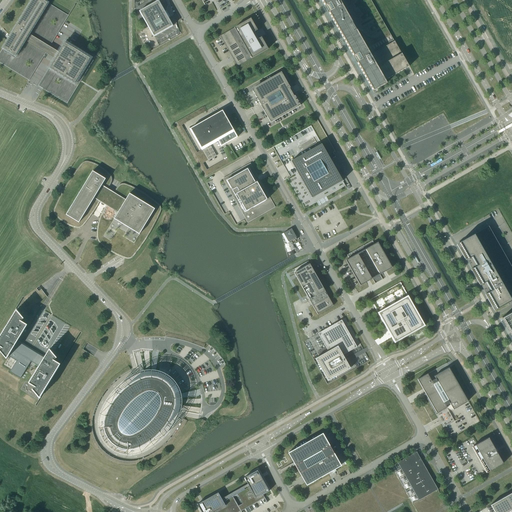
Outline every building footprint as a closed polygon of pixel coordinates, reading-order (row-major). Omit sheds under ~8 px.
[(32,0),(25,12),(11,36),(9,38),(7,41),(3,48),(16,56),(22,46),(25,41),(47,54),(49,51),(51,47),(49,47),(48,45),(29,34),(48,3),(42,0),(32,0)] [(321,0),(325,7),(328,5),(332,11),(328,13),(343,39),(343,38),(344,39),(344,40),(343,40),(343,41),(343,42),(343,43),(344,43),(345,43),(346,42),(346,43),(354,57),(357,55),(360,61),(357,63),(373,91),(386,84),(384,81),(409,67),(370,0),(321,0)] [(158,1),(139,11),(139,12),(154,37),(173,26),(158,1)] [(261,38),(261,37),(261,38),(261,37),(264,36),(260,29),(257,31),(257,30),(251,20),(251,19),(250,19),(234,28),(221,36),(221,37),(235,61),(238,66),(252,58),(268,49),(261,38)] [(50,68),(75,84),(77,80),(78,78),(90,59),(65,43),(50,68)] [(293,94),(296,93),(293,87),(292,87),(293,88),(291,89),(290,88),(281,72),(253,88),(255,90),(253,91),(254,94),(255,94),(255,95),(256,98),(257,97),(258,99),(257,99),(258,102),(259,101),(260,102),(259,103),(271,123),(300,106),(299,103),(298,104),(297,103),(298,102),(297,100),(296,100),(295,99),(296,99),(295,96),(294,96),(293,94)] [(222,111),(200,123),(190,129),(201,148),(202,148),(209,144),(217,140),(221,147),(224,145),(237,137),(226,117),(222,111)] [(333,165),(331,161),(331,160),(330,160),(328,156),(331,154),(333,153),(333,152),(335,152),(318,122),(311,126),(273,147),(273,148),(283,165),(284,167),(284,166),(285,165),(286,168),(287,169),(292,166),(294,168),(290,171),(287,172),(290,177),(287,178),(290,183),(305,209),(317,202),(319,206),(328,201),(326,197),(345,186),(342,181),(342,180),(337,171),(335,168),(336,167),(336,166),(335,165),(334,165),(333,165)] [(194,153),(203,175),(231,164),(229,159),(206,168),(204,162),(209,160),(207,156),(212,153),(214,152),(213,150),(211,146),(194,153)] [(250,163),(223,179),(245,219),(248,223),(275,207),(260,181),(258,176),(250,163)] [(94,198),(101,203),(101,204),(101,205),(102,205),(103,205),(104,205),(118,213),(114,219),(139,234),(155,209),(129,194),(126,200),(102,185),(106,179),(93,171),(66,215),(79,223),(94,198)] [(482,284),(491,291),(485,294),(494,311),(511,300),(511,267),(488,226),(468,238),(456,244),(466,261),(468,259),(473,268),(471,269),(480,286),(482,284)] [(298,239),(298,238),(296,234),(296,235),(295,235),(294,235),(292,231),(292,230),(291,231),(291,229),(285,233),(285,232),(285,233),(284,233),(282,234),(286,243),(290,241),(294,239),(294,240),(295,240),(297,239),(298,239)] [(372,279),(379,275),(384,272),(386,271),(392,268),(378,242),(374,244),(372,241),(347,255),(349,259),(346,261),(359,284),(360,286),(366,282),(368,281),(369,281),(372,279)] [(308,261),(292,270),(297,278),(306,295),(313,306),(317,315),(333,306),(313,269),(310,264),(308,261)] [(376,311),(377,313),(387,330),(395,343),(425,326),(407,294),(400,282),(370,300),(374,307),(376,311)] [(7,359),(28,324),(22,321),(24,317),(17,309),(0,336),(0,346),(2,347),(0,350),(7,359)] [(511,311),(502,318),(511,336),(511,311)] [(328,351),(315,359),(328,381),(350,368),(343,355),(357,347),(342,320),(318,334),(328,351)] [(204,347),(205,344),(195,340),(186,337),(175,335),(165,333),(165,337),(175,338),(184,341),(195,344),(204,347)] [(40,398),(60,363),(55,360),(57,357),(50,348),(28,383),(35,387),(33,390),(40,398)] [(436,413),(441,410),(446,407),(445,406),(449,403),(453,410),(468,401),(449,368),(434,376),(430,379),(427,374),(417,380),(423,389),(436,413)] [(153,376),(152,376),(151,376),(150,376),(149,376),(148,376),(145,377),(144,377),(140,378),(134,381),(129,385),(124,389),(119,394),(115,399),(111,404),(108,410),(105,416),(104,421),(104,427),(106,427),(106,428),(106,429),(107,431),(107,432),(108,433),(108,435),(109,436),(109,437),(110,438),(111,439),(112,440),(113,441),(114,442),(115,443),(116,444),(117,444),(119,445),(120,446),(121,446),(122,447),(124,447),(125,447),(126,447),(128,447),(128,449),(134,449),(140,447),(145,444),(151,441),(156,437),(160,432),(165,427),(168,422),(171,416),(174,410),(175,405),(175,404),(175,400),(175,399),(175,398),(175,397),(175,395),(174,394),(174,393),(171,387),(167,383),(163,380),(157,377),(154,377),(153,376)] [(303,479),(306,485),(335,469),(338,467),(341,466),(323,433),(288,453),(293,462),(294,464),(295,465),(301,476),(303,479)] [(472,447),(487,473),(503,463),(488,438),(472,447)] [(398,463),(400,467),(393,471),(368,485),(320,511),(392,511),(404,506),(402,503),(406,501),(412,511),(450,511),(448,509),(446,504),(438,490),(423,464),(420,466),(418,462),(421,461),(418,456),(413,460),(410,455),(398,463)] [(248,484),(237,490),(247,508),(265,498),(263,495),(269,491),(257,470),(244,478),(246,481),(248,484)] [(239,511),(247,508),(237,490),(222,499),(218,492),(197,504),(201,511),(214,511),(216,511),(215,511),(239,511)] [(511,511),(511,492),(490,505),(494,511),(508,511),(511,510),(511,511)]
